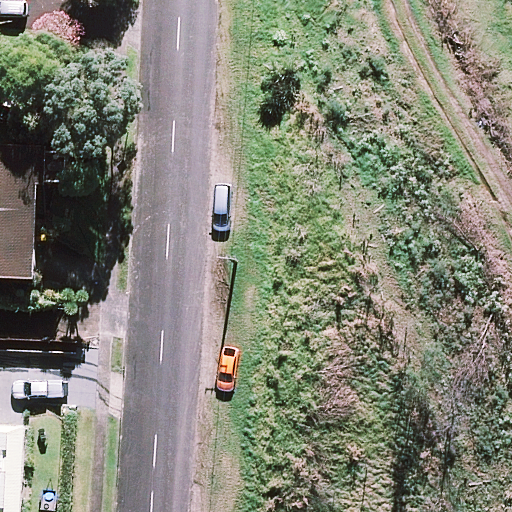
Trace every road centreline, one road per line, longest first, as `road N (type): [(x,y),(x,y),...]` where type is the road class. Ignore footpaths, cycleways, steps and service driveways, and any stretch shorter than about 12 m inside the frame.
road 1 (residential): [(149,511),(189,0)]
road 2 (track): [(511,239),(414,0)]
